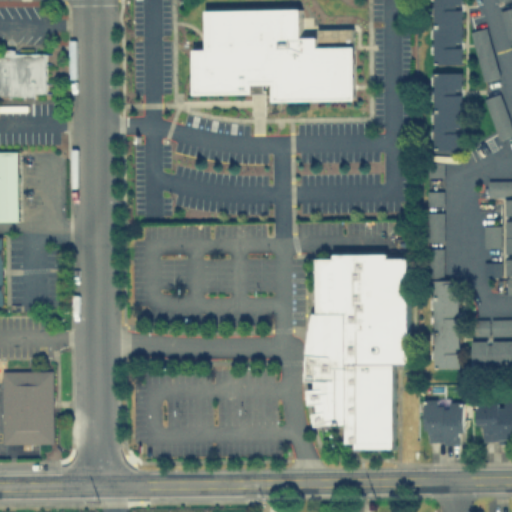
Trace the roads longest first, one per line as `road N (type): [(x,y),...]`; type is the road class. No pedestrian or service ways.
road 1 (residential): [(92,0),(98,483)]
road 2 (tertiary): [(511,478),(246,482)]
road 3 (tertiary): [(246,482),(0,484)]
